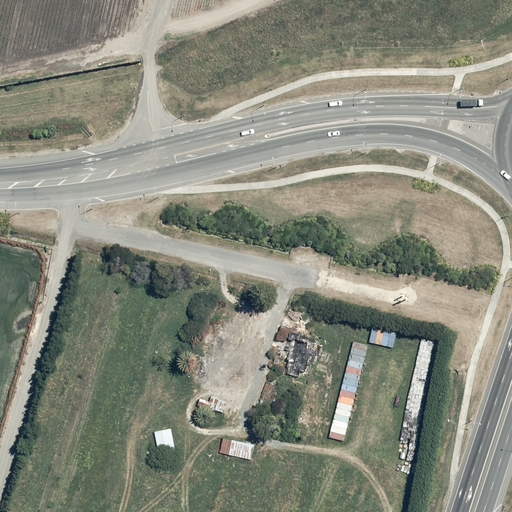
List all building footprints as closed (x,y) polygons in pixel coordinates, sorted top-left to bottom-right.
[(221,361),(220,366),(229,368),(230,363),(235,364),(243,334),(235,332),(237,327),(223,324),(214,359),(221,361)] [(314,357),(320,337),(290,329),(287,340),(291,340),(284,367),(306,373),(311,356),(314,357)] [(212,355),(202,353),(194,382),(205,384),(212,355)] [(316,396),(322,381),(313,377),(311,384),(308,383),(305,392),(316,396)] [(225,413),(228,400),(213,396),(202,393),(198,405),(225,413)] [(176,451),(172,428),(155,431),(158,447),(159,454),(176,451)] [(254,443),(224,437),(220,453),(250,459),(254,443)]
